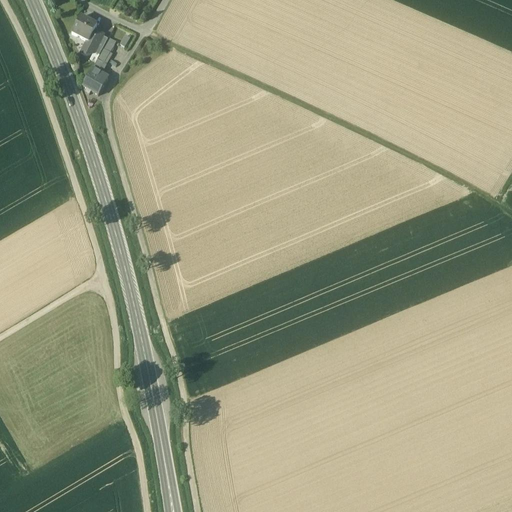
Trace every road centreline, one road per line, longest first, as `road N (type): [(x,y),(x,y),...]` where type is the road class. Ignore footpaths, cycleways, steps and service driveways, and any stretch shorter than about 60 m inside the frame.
road 1 (track): [(199,511),(180,372),(106,110),(112,81),(145,32),(511,214)]
road 2 (track): [(3,0),(75,182),(114,324),(122,409),(147,511)]
road 3 (secondary): [(32,0),(84,131),(143,341),(174,511)]
